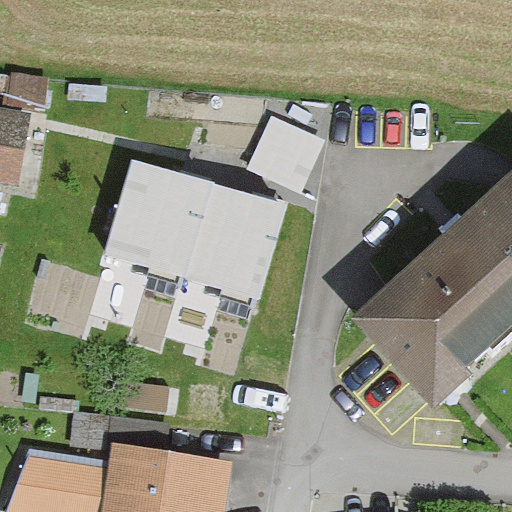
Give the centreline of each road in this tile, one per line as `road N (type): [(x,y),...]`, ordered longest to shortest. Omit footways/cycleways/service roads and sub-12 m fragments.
road 1 (residential): [(315,460),(343,174)]
road 2 (residential): [(511,476),(315,460)]
